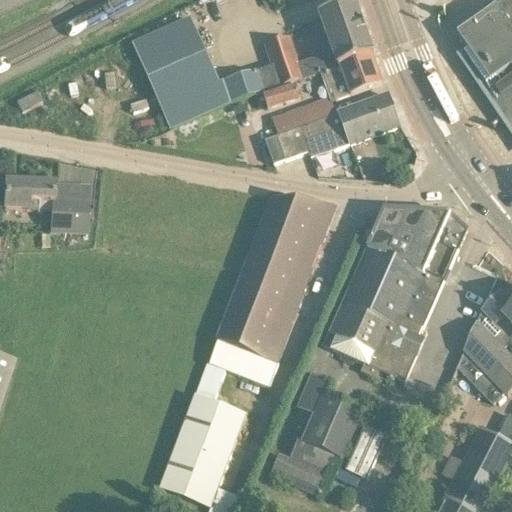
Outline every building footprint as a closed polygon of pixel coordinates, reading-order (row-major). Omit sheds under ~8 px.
[(488,19),(459,39),(491,86),(488,89),(498,105),(511,95),(511,1),(487,18),(488,19)] [(234,106),(246,103),(326,75),(342,70),(342,69),(374,58),(373,57),(356,9),(357,9),(356,7),(320,20),(336,63),(324,67),(320,60),(300,68),(290,41),(266,49),(273,70),(220,85),(230,108),(234,106)] [(171,134),(230,108),(220,85),(193,21),(134,48),(171,134)] [(342,70),(326,75),(336,105),(382,88),(381,88),(372,61),(372,60),(374,59),(374,58),(342,69),(342,70)] [(265,99),(270,114),(301,104),(298,97),(296,89),(265,99)] [(511,95),(498,105),(511,124),(511,95)] [(280,141),(268,145),(275,167),(286,163),(287,166),(312,157),(313,163),(400,132),(389,100),(338,118),(338,120),(280,141)] [(273,122),(280,141),(338,120),(338,118),(332,102),(273,122)] [(88,236),(89,206),(55,205),(55,188),(6,187),(6,214),(41,215),(41,205),(54,205),(53,236),(71,235),(88,236)] [(283,352),(325,239),(336,211),(274,204),(214,366),(272,389),(279,370),(276,369),(283,352)] [(452,219),(385,215),(323,351),(363,369),(359,376),(379,386),(382,378),(388,381),(386,385),(392,387),(394,383),(398,385),(422,333),(423,333),(468,235),(452,220),(452,219)] [(493,410),(505,399),(507,401),(511,396),(511,363),(505,355),(511,348),(511,305),(503,296),(482,317),(465,357),(495,388),(483,400),(493,410)] [(0,416),(18,363),(0,357),(0,416)] [(272,479),(317,499),(334,461),(343,464),(363,417),(327,401),(332,389),(312,381),(298,413),(315,420),(303,447),(300,446),(293,462),(282,457),(272,479)] [(177,447),(228,466),(245,419),(194,400),(177,447)] [(500,439),(483,431),(452,492),(445,504),(460,511),(486,511),(511,462),(511,420),(510,419),(500,439)] [(210,511),(228,466),(177,447),(159,494),(208,511),(210,511)]
